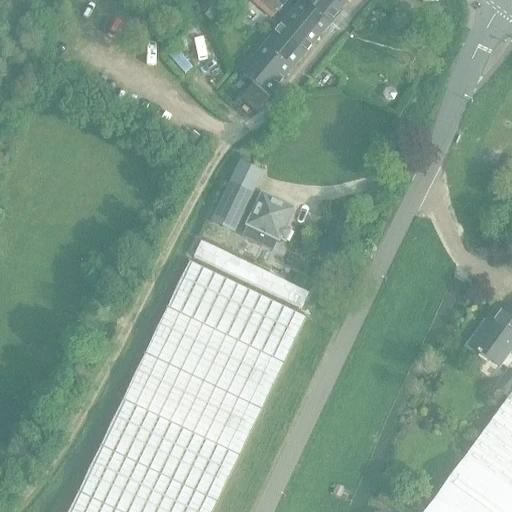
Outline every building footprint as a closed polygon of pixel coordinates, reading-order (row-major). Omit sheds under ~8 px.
[(213,19),(221,8),(211,0),(210,0),(202,10),(213,19)] [(227,9),(234,0),(227,0),(223,6),(227,9)] [(302,0),(240,73),(253,84),(240,98),(256,112),(330,24),(331,25),(341,13),(338,10),(347,0),(302,0)] [(256,0),(275,15),(282,7),(274,0),(256,0)] [(49,64),(30,71),(35,83),(53,76),(49,64)] [(235,229),(255,187),(262,173),(240,162),(213,219),(235,229)] [(260,194),(255,204),(245,225),(239,237),(260,247),(265,235),(277,241),(279,238),(284,241),(289,231),(283,228),(292,210),(260,194)] [(193,260),(255,288),(303,311),(311,294),(255,267),(201,243),(193,260)] [(190,264),(69,511),(213,511),(255,422),(304,319),(255,295),(190,264)] [(511,304),(507,311),(501,307),(484,330),(481,327),(468,345),(497,366),(511,345),(511,304)] [(511,511),(511,393),(507,400),(425,511),(511,511)] [(336,486),(332,495),(346,501),(349,493),(343,491),(344,489),(336,486)] [(408,494),(406,510),(420,511),(421,511),(423,496),(408,494)]
